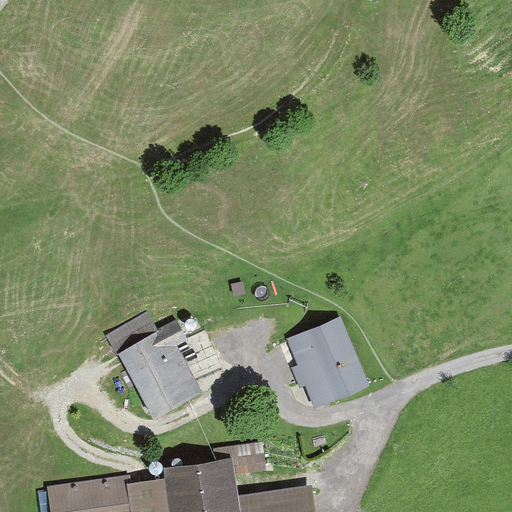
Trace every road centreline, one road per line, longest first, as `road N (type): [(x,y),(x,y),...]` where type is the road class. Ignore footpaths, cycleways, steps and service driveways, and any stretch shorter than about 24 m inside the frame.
road 1 (track): [(396,392),(323,417),(302,415),(279,397),(249,336)]
road 2 (track): [(511,352),(396,392)]
